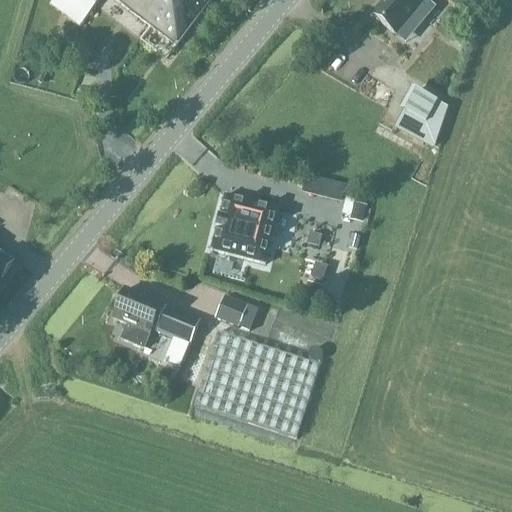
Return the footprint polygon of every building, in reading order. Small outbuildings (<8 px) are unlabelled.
[(79,27),(100,0),(55,0),(51,5),(79,27)] [(213,0),(112,0),(149,29),(175,49),(213,0)] [(379,0),(378,1),(382,4),(372,16),(396,37),(415,14),(424,22),(435,9),(426,2),(426,1),(424,0),(379,0)] [(448,109),(416,91),(396,127),(435,148),(448,109)] [(265,266),(279,212),(226,198),(227,198),(224,197),(224,199),(219,219),(218,221),(224,222),(222,230),(216,228),(216,231),(211,250),(210,252),(212,253),(212,252),(265,266)] [(347,200),(343,216),(352,218),(355,207),(356,202),(347,200)] [(352,218),(364,221),(367,209),(355,207),(352,218)] [(360,238),(352,236),(348,249),(357,252),(360,238)] [(0,280),(1,282),(14,263),(0,254),(0,280)] [(301,307),(316,311),(323,289),(308,285),(301,307)] [(190,348),(200,323),(166,308),(165,312),(160,310),(162,307),(125,291),(113,321),(127,327),(121,341),(143,351),(153,328),(157,330),(156,334),(173,341),(190,348)] [(237,330),(247,307),(225,298),(215,320),(237,330)] [(321,313),(332,316),(335,306),(325,303),(321,313)] [(258,312),(247,307),(237,330),(238,329),(249,334),(258,312)] [(194,407),(297,440),(320,367),(218,334),(194,407)]
